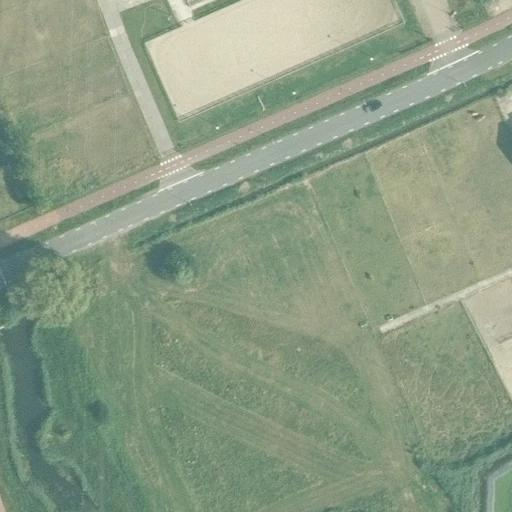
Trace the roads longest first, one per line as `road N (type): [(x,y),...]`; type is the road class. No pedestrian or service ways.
road 1 (unclassified): [(0,271),(511,48)]
road 2 (track): [(182,511),(116,380),(118,340),(134,295),(116,220)]
